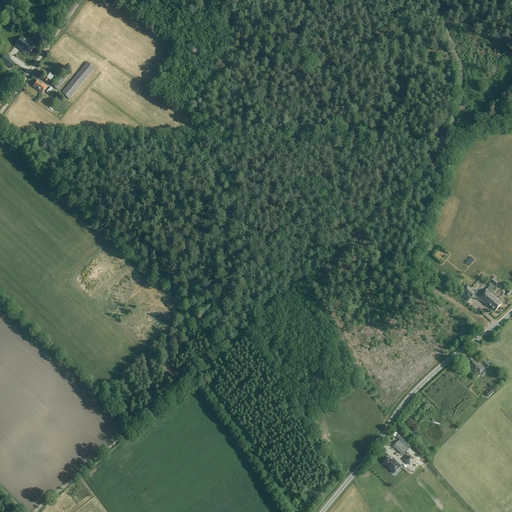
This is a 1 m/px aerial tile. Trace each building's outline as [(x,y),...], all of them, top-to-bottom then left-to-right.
[(34,47),(28,43),(25,41),(21,38),(20,39),(18,43),(16,46),(23,50),(25,52),(27,50),(30,52),(34,47)] [(10,60),(4,55),(0,60),(6,65),(10,60)] [(87,63),(62,93),(69,100),(95,69),(87,63)] [(54,86),(58,90),(71,73),(67,70),(54,86)] [(47,82),(49,79),(51,81),(54,77),(50,74),(46,78),(44,80),(47,82)] [(38,81),(33,87),(42,94),(47,87),(42,83),(41,84),(38,81)] [(499,282),(494,278),(490,283),(491,284),(490,285),(494,288),(499,282)] [(475,294),(470,289),(467,286),(463,291),(464,292),(461,296),(468,302),(470,299),(475,294)] [(486,306),(487,305),(495,312),(502,305),(497,301),(498,299),(495,297),(493,298),(491,296),(492,294),(487,290),(483,295),(482,294),(478,298),(486,306)] [(479,376),(485,369),(483,368),(484,366),(487,369),(490,365),(484,360),(481,363),(482,364),(480,365),(473,358),(468,362),(471,365),(471,366),(473,368),(472,369),(479,376)] [(491,388),(486,394),(489,397),(494,391),(491,388)] [(393,447),(402,455),(409,449),(411,446),(407,442),(399,434),(396,437),(399,441),(393,447)] [(407,455),(412,459),(415,455),(410,451),(407,455)] [(389,458),(383,464),(394,474),(401,467),(395,462),(394,463),(389,458)]
